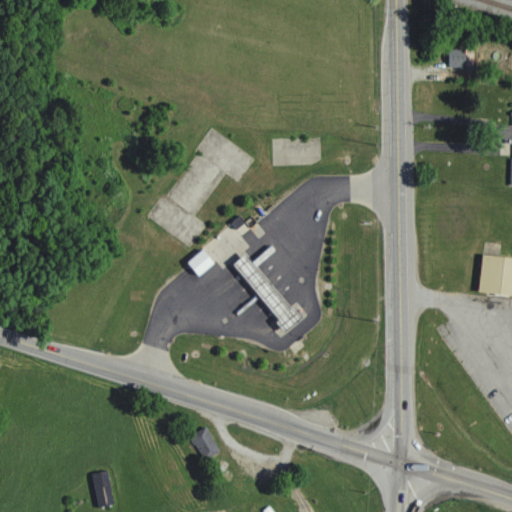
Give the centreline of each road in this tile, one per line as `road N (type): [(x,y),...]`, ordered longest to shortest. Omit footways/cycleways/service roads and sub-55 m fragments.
road 1 (primary): [(511,497),(0,333)]
road 2 (primary): [(397,511),(397,0)]
